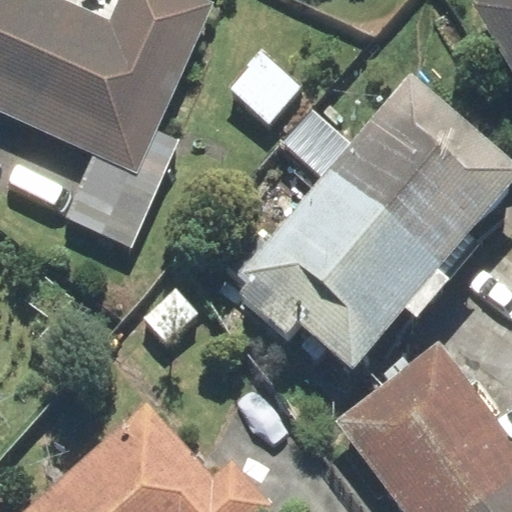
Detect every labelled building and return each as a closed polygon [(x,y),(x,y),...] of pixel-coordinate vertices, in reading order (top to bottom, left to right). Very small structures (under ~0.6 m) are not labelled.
[(184,75),(186,71),(206,18),(157,0),(122,0),(109,35),(35,0),(0,0),(0,124),(130,187),(164,117),(168,118),(184,75)] [(511,0),(500,0),(465,21),(511,101),(511,0)] [(257,57),(224,96),(267,133),(300,94),(257,57)] [(227,295),(337,394),(511,199),(511,189),(407,95),(227,295)] [(511,511),(511,448),(440,351),(334,429),(395,511),(511,511)] [(256,511),(223,476),(207,491),(144,420),(39,511),(256,511)]
